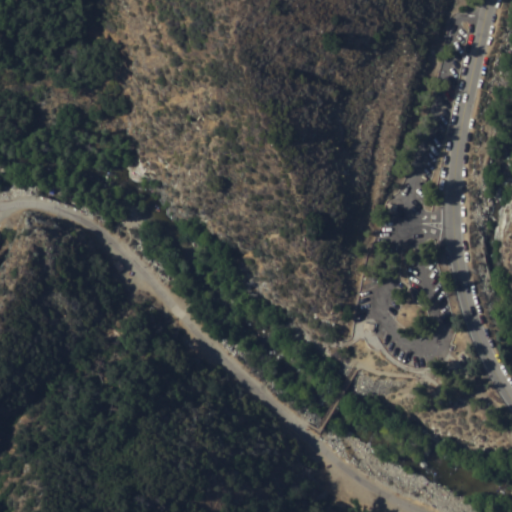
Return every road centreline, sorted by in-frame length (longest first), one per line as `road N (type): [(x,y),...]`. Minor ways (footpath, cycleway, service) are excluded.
road 1 (residential): [(412,511),(309,444),(104,228),(61,207),(0,206)]
road 2 (tertiary): [(489,0),(451,223),(478,336),(511,395)]
